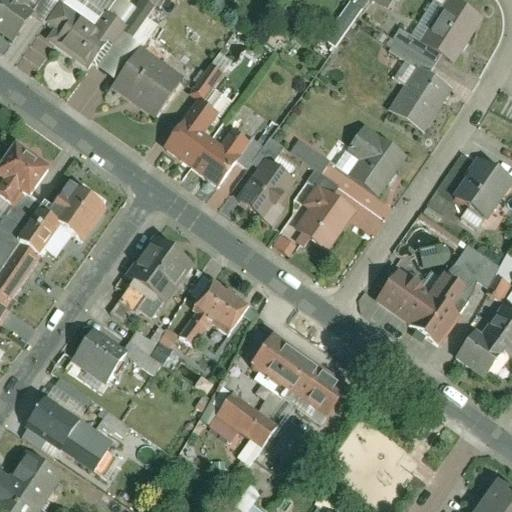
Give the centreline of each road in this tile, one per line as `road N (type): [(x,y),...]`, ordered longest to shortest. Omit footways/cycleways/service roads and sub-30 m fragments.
road 1 (residential): [(511,50),(335,322)]
road 2 (residential): [(153,190),(0,418)]
road 3 (residential): [(153,190),(335,322)]
road 4 (residential): [(0,79),(153,190)]
road 5 (residential): [(335,322),(444,401)]
road 6 (residential): [(444,401),(384,511)]
